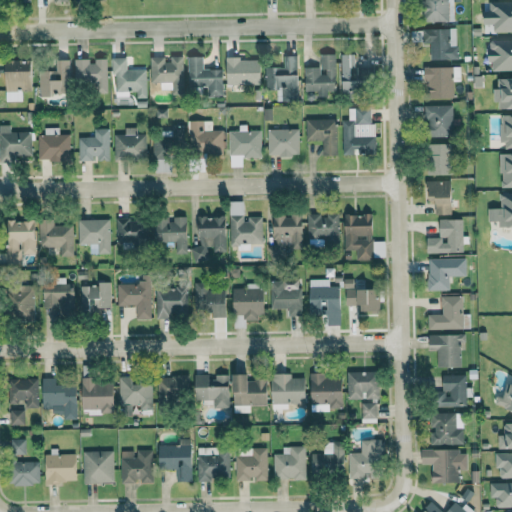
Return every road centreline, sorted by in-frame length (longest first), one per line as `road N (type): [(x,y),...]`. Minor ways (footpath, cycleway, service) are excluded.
road 1 (residential): [(397,497),(402,291),(393,0)]
road 2 (residential): [(0,349),(401,343)]
road 3 (residential): [(397,497),(379,506),(0,507)]
road 4 (residential): [(0,189),(399,183)]
road 5 (residential): [(394,24),(0,30)]
